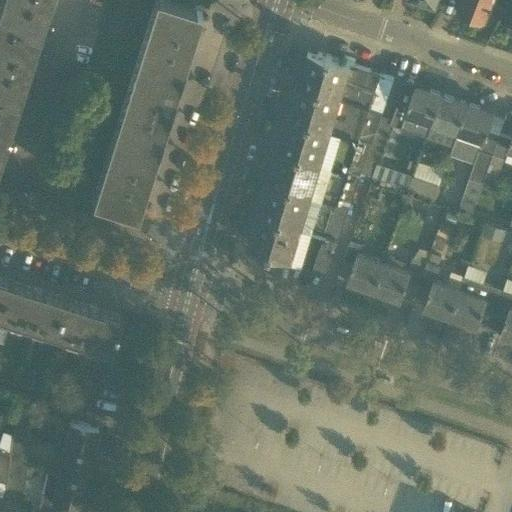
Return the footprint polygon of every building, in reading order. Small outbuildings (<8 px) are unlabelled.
[(0,0),(0,20),(33,31),(42,3),(53,6),(54,0),(0,0)] [(172,0),(154,0),(135,63),(174,75),(183,47),(193,51),(197,39),(186,35),(195,7),(172,0)] [(460,0),(457,9),(485,20),(493,0),(460,0)] [(0,94),(12,98),(21,70),(32,74),(35,62),(25,58),(33,31),(0,20),(0,94)] [(308,49),(303,67),(298,82),(382,111),(394,77),(332,56),(326,55),(308,49)] [(165,103),(174,75),(135,63),(114,131),(153,143),(162,115),(172,118),(176,106),(165,103)] [(371,143),(382,111),(298,82),(288,115),(371,143)] [(407,111),(433,120),(442,94),(416,85),(411,98),(409,101),(399,98),(394,113),(405,116),(407,111)] [(0,137),(10,141),(14,129),(3,126),(12,98),(0,94),(0,137)] [(468,103),(442,94),(433,120),(427,136),(453,145),(468,103)] [(492,153),(493,153),(500,133),(489,129),(490,126),(489,126),(493,112),(468,103),(453,145),(452,147),(476,156),(469,175),(483,180),(492,153)] [(278,148),(288,151),(360,175),(371,143),(288,115),(278,148)] [(144,170),(153,143),(114,131),(92,198),(131,211),(140,182),(151,186),(155,174),(144,170)] [(500,133),(493,153),(506,158),(510,146),(511,147),(511,133),(511,134),(511,137),(500,133)] [(349,207),(360,175),(288,151),(278,148),(268,180),(349,207)] [(407,188),(435,198),(440,185),(412,174),(407,188)] [(478,195),(483,180),(469,175),(464,191),(478,195)] [(349,207),(268,180),(258,213),(268,216),(338,239),(349,207)] [(338,239),(268,216),(258,213),(248,246),(266,252),(266,253),(272,255),(272,254),(327,271),(338,239)] [(375,288),(384,262),(358,253),(360,248),(349,244),(344,259),(353,262),(352,265),(353,266),(348,280),(375,288)] [(412,256),(407,270),(384,262),(375,288),(401,297),(405,283),(407,281),(418,285),(427,261),(412,256)] [(427,261),(418,285),(430,288),(428,292),(430,292),(425,306),(451,315),(460,288),(436,280),(440,265),(427,261)] [(464,275),(460,288),(451,315),(477,324),(482,310),(483,310),(484,307),(496,311),(503,289),(464,275)] [(0,310),(10,279),(0,276),(0,310)] [(65,297),(10,279),(0,310),(0,315),(10,319),(9,322),(20,325),(21,322),(32,325),(31,329),(42,333),(43,329),(54,332),(65,297)] [(511,291),(503,289),(496,311),(506,315),(505,318),(506,318),(501,332),(511,335),(511,291)] [(86,342),(85,346),(97,350),(98,346),(110,349),(121,315),(65,297),(54,332),(65,336),(64,339),(75,343),(77,339),(86,342)] [(68,399),(73,401),(92,407),(99,384),(75,376),(68,399)] [(16,406),(13,433),(27,435),(30,407),(16,406)] [(64,447),(92,453),(97,426),(83,423),(84,422),(80,421),(80,422),(70,420),(64,447)] [(11,433),(9,452),(8,460),(14,460),(27,461),(30,435),(27,435),(13,433),(11,433)] [(64,447),(58,474),(86,479),(92,453),(64,447)] [(9,452),(0,448),(0,479),(6,481),(8,460),(9,452)] [(24,488),(26,469),(27,461),(14,460),(11,487),(24,488)] [(86,479),(58,474),(47,471),(50,473),(46,490),(43,489),(39,508),(55,511),(63,511),(66,503),(80,506),(86,479)]
